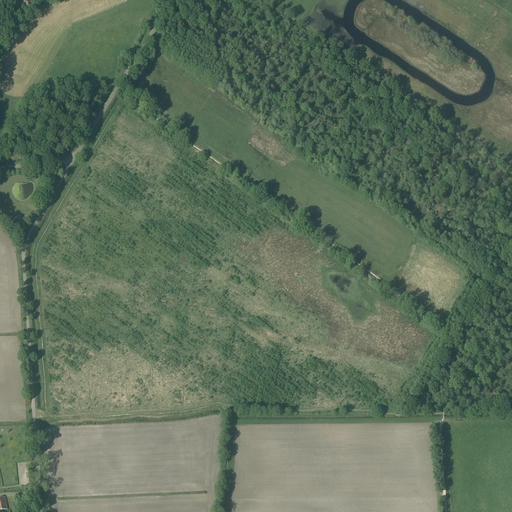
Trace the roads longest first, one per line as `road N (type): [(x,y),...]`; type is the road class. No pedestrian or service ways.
road 1 (unclassified): [(74,155),(23,253),(40,511)]
road 2 (unclassified): [(74,155),(172,0)]
